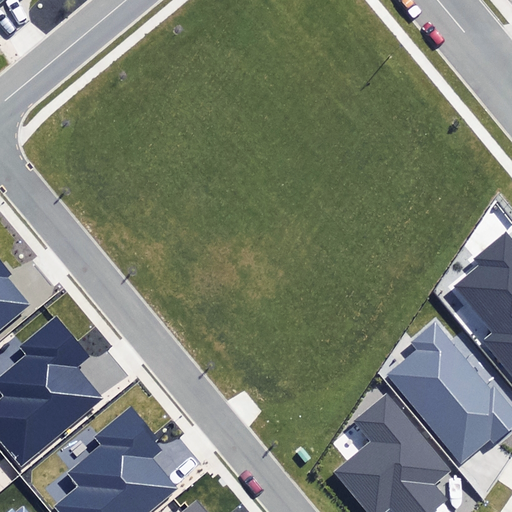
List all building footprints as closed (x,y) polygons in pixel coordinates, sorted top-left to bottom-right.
[(511,242),(505,234),(475,258),(482,268),(457,288),(494,333),(482,343),(511,378),(511,242)] [(0,330),(31,305),(9,278),(11,274),(2,264),(0,261),(0,330)] [(0,448),(20,472),(109,397),(83,367),(95,357),(79,339),(58,314),(22,345),(19,347),(26,355),(0,375),(0,391),(3,394),(0,396),(0,448)] [(490,388),(435,323),(412,342),(418,350),(388,376),(460,460),(490,434),(496,441),(511,426),(511,408),(493,386),(490,388)] [(452,471),(385,392),(353,419),(370,440),(346,460),(332,472),(365,511),(383,511),(390,507),(394,511),(432,511),(447,500),(435,486),(452,471)] [(54,507),(58,511),(149,511),(181,488),(159,459),(166,454),(132,410),(100,435),(107,445),(70,473),(80,487),(54,507)] [(206,511),(196,500),(180,511),(206,511)]
